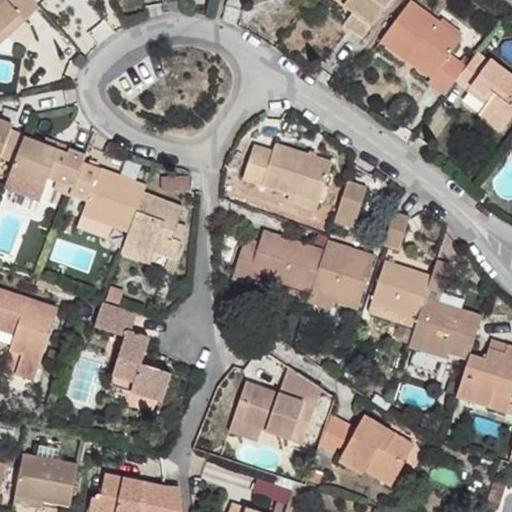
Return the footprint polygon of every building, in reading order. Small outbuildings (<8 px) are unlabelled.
[(23,30),(40,17),(27,0),(0,0),(0,35),(18,22),(23,30)] [(368,43),(395,0),(334,0),(333,3),(355,21),(362,26),(355,34),(368,43)] [(450,100),(471,71),(456,60),(465,46),(414,8),(385,49),(411,66),(414,61),(441,80),(433,91),(449,102),(450,100)] [(355,34),(362,26),(355,21),(348,30),(355,34)] [(0,47),(23,30),(18,22),(0,35),(0,47)] [(433,91),(441,80),(414,61),(411,66),(385,49),(381,53),(433,91)] [(491,70),(479,61),(471,71),(450,100),(464,109),(468,104),(483,116),(478,124),(502,142),(511,128),(511,82),(493,68),(491,70)] [(16,166),(27,139),(12,134),(15,129),(0,122),(0,163),(2,161),(16,166)] [(497,149),(502,142),(478,124),(473,130),(497,149)] [(51,183),(61,155),(51,149),(27,139),(16,166),(8,184),(43,198),(51,183)] [(61,155),(65,148),(55,142),(51,149),(61,155)] [(58,187),(73,152),(65,148),(61,155),(51,183),(58,187)] [(84,167),(87,159),(73,152),(58,187),(73,194),(84,167)] [(318,213),(328,172),(271,156),(268,164),(248,159),(238,193),(285,206),(318,213)] [(100,181),(102,175),(84,167),(73,194),(72,201),(89,208),(100,181)] [(145,190),(181,204),(190,184),(154,169),(145,190)] [(119,188),(122,182),(102,175),(100,181),(119,188)] [(146,198),(147,193),(122,182),(119,188),(100,181),(89,208),(84,221),(129,239),(146,198)] [(366,194),(347,189),(335,229),(354,234),(366,194)] [(185,213),(146,198),(129,239),(124,251),(153,262),(155,262),(168,267),(174,268),(181,251),(167,245),(174,231),(177,232),(185,213)] [(315,224),(318,213),(285,206),(281,215),(315,224)] [(412,221),(398,217),(388,248),(403,251),(412,221)] [(181,251),(186,237),(177,232),(174,231),(167,245),(181,251)] [(316,301),(327,258),(265,241),(259,255),(257,267),(242,264),(233,291),(250,295),(253,286),(316,301)] [(376,263),(329,249),(327,258),(316,301),(339,308),(361,314),(376,263)] [(149,273),(153,262),(124,251),(120,262),(149,273)] [(257,267),(259,255),(246,252),(242,264),(257,267)] [(163,279),(168,267),(155,262),(153,262),(149,273),(163,279)] [(432,302),(436,287),(388,274),(377,316),(424,329),(432,302)] [(446,305),(453,279),(440,276),(436,287),(432,302),(446,305)] [(60,308),(0,289),(0,353),(10,357),(4,372),(35,381),(60,308)] [(115,327),(122,309),(104,302),(89,298),(81,324),(98,331),(111,335),(105,353),(97,383),(147,399),(157,371),(127,361),(136,334),(115,327)] [(336,316),(339,308),(316,301),(313,310),(336,316)] [(244,316),(254,324),(262,314),(251,306),(244,316)] [(476,359),(485,322),(446,311),(434,353),(468,363),(474,363),(476,359)] [(105,353),(111,335),(98,331),(91,349),(105,353)] [(511,355),(511,353),(511,345),(500,341),(496,351),(511,355)] [(511,413),(511,353),(511,355),(496,351),(492,363),(476,359),(474,363),(464,402),(511,413)] [(307,452),(328,395),(291,372),(281,404),(248,394),(242,412),(252,415),(247,432),(264,439),(273,442),(307,452)] [(142,414),(147,399),(97,383),(92,396),(142,414)] [(259,451),(264,439),(247,432),(252,415),(242,412),(231,441),(259,451)] [(403,456),(409,440),(361,423),(346,469),(403,487),(413,459),(403,456)] [(413,459),(419,443),(409,440),(403,456),(413,459)] [(78,468),(24,457),(13,506),(40,511),(42,503),(69,509),(78,468)] [(181,511),(179,493),(168,492),(108,479),(104,497),(98,496),(98,501),(94,501),(91,511),(181,511)] [(506,511),(511,496),(511,492),(502,490),(494,511),(506,511)]
